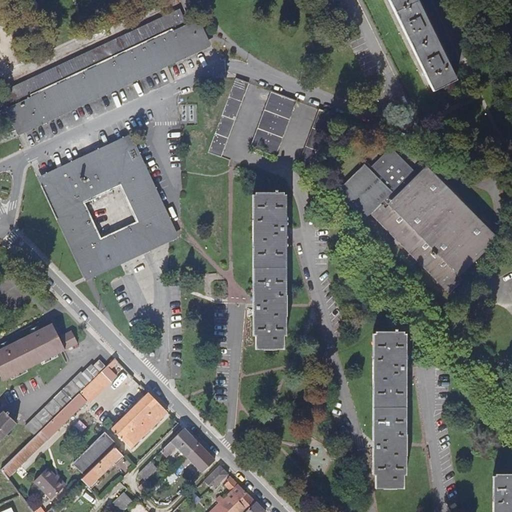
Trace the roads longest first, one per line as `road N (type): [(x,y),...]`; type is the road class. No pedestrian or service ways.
road 1 (residential): [(230,67),(505,171)]
road 2 (unclassified): [(17,160),(230,67)]
road 3 (residential): [(278,511),(120,341)]
road 4 (residential): [(120,341),(5,226)]
road 5 (residential): [(120,341),(5,403)]
road 6 (unknown): [(159,95),(171,219)]
